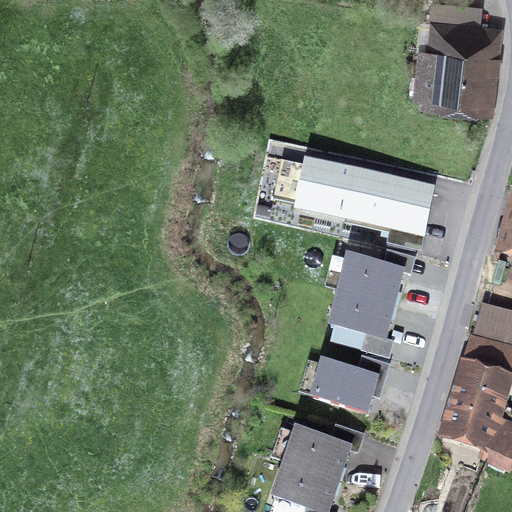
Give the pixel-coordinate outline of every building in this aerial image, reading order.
[(389,0),(388,6),(403,8),(404,0),(389,0)] [(461,27),(462,11),(433,9),(423,101),(491,108),(494,88),(482,86),(489,30),(461,27)] [(425,237),(434,193),(282,162),(272,205),(391,230),(387,247),(421,254),(425,237)] [(384,270),(348,261),(340,295),(393,308),(401,274),(410,276),(414,261),(388,254),(384,270)] [(384,342),(393,308),(340,295),(331,329),(366,338),(362,354),(389,360),(393,345),(384,342)] [(511,321),(481,314),(477,334),(511,343),(511,321)] [(474,357),(449,434),(481,443),(506,367),(474,357)] [(323,366),(313,399),(366,415),(375,381),(384,383),(389,368),(363,360),(358,376),(323,366)] [(285,466),(337,484),(348,452),(357,455),(363,438),(337,429),(331,445),(296,433),(285,466)] [(484,461),(511,470),(511,467),(511,446),(501,443),(503,435),(492,432),(484,461)] [(327,511),(337,484),(285,466),(274,499),(309,511),(308,511),(327,511)]
